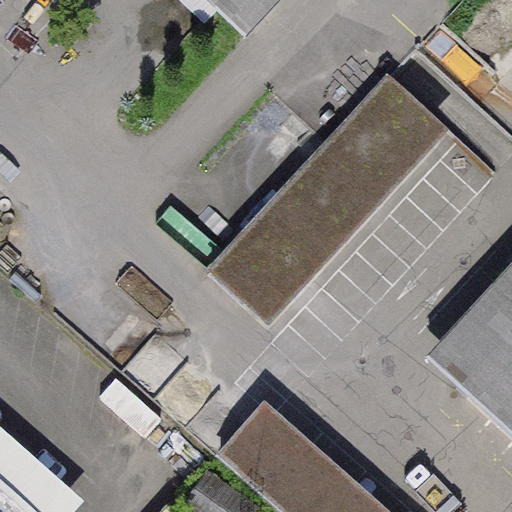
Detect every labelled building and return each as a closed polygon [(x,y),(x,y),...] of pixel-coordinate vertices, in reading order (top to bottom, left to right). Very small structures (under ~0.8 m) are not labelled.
[(277,0),(203,0),(245,37),(277,0)] [(273,327),(447,139),(391,87),(216,275),(273,327)] [(511,269),(434,356),(511,426),(511,269)] [(388,511),(268,407),(221,461),(279,511),(388,511)] [(0,511),(71,511),(86,495),(0,420),(0,511)]
